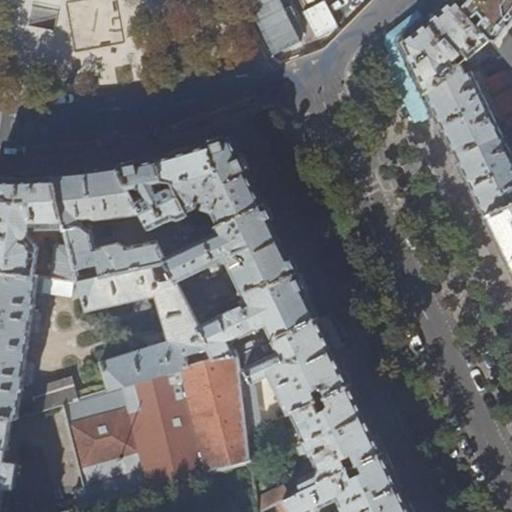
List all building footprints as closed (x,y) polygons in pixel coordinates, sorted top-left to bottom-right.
[(432,17),(402,42),(414,67),(427,94),(460,65),(467,61),(470,64),(475,59),(473,56),(485,45),(498,59),(503,56),(454,0),(451,0),(445,6),(432,17)] [(511,0),(454,0),(503,56),(511,66),(506,72),(511,83),(511,0)] [(460,65),(427,94),(442,125),(457,156),(501,131),(472,71),(466,74),(460,65)] [(511,153),(501,131),(457,156),(470,184),(486,217),(511,205),(511,153)] [(196,230),(198,234),(264,204),(246,167),(232,137),(192,149),(158,159),(162,180),(172,182),(188,215),(196,211),(195,209),(198,208),(214,213),(218,222),(214,224),(212,223),(196,230)] [(142,162),(120,167),(143,213),(156,239),(162,251),(173,246),(162,223),(169,220),(172,225),(181,222),(182,224),(191,220),(188,215),(172,182),(162,180),(158,159),(142,162)] [(71,246),(76,269),(98,264),(101,276),(167,262),(162,251),(156,239),(125,246),(118,242),(95,246),(91,229),(82,224),(81,218),(92,217),(93,218),(96,218),(100,218),(143,213),(120,167),(90,170),(53,174),(66,228),(71,246)] [(0,270),(35,275),(39,248),(28,235),(30,228),(66,228),(53,174),(26,175),(0,176),(0,270)] [(241,290),(243,294),(270,281),(272,284),(297,273),(291,261),(264,204),(198,234),(186,240),(173,246),(162,251),(167,262),(176,280),(201,268),(204,275),(222,267),(221,259),(227,262),(236,279),(233,281),(238,292),(241,290)] [(511,205),(486,217),(505,255),(511,270),(511,205)] [(184,236),(186,240),(198,234),(196,230),(184,236)] [(55,244),(50,277),(75,280),(79,281),(76,269),(71,246),(55,244)] [(100,362),(107,391),(216,359),(199,325),(176,280),(167,262),(101,276),(79,281),(87,311),(157,296),(168,341),(100,362)] [(0,416),(12,418),(18,419),(22,383),(28,384),(32,383),(34,366),(32,364),(25,363),(30,332),(37,333),(40,331),(41,315),(40,313),(32,312),(37,275),(35,275),(0,270),(0,416)] [(318,317),(308,296),(297,273),(272,284),(270,281),(243,294),(247,302),(199,325),(216,359),(238,356),(261,344),(273,339),(318,317)] [(50,277),(45,276),(42,292),(72,297),(75,280),(50,277)] [(280,389),(291,411),(351,385),(331,343),(318,317),(273,339),(279,352),(267,358),(261,344),(238,356),(250,430),(262,424),(257,383),(255,382),(273,373),(278,384),(273,387),(275,391),(280,389)] [(250,430),(238,356),(216,359),(107,391),(77,400),(64,404),(85,485),(75,488),(80,506),(254,458),(250,430)] [(64,404),(77,400),(71,379),(36,388),(33,413),(64,404)] [(298,482),(301,489),(383,452),(367,420),(351,385),(291,411),(305,439),(299,442),(302,450),(303,449),(306,455),(311,452),(317,464),(316,471),(301,477),(303,480),(298,482)] [(0,511),(4,485),(13,486),(17,460),(7,459),(12,418),(0,416),(0,511)] [(411,511),(399,485),(383,452),(301,489),(292,494),(277,501),(282,511),(290,508),(291,511),(309,511),(338,499),(340,499),(341,501),(345,511),(411,511)] [(262,508),(277,501),(292,494),(287,484),(260,497),(262,508)]
